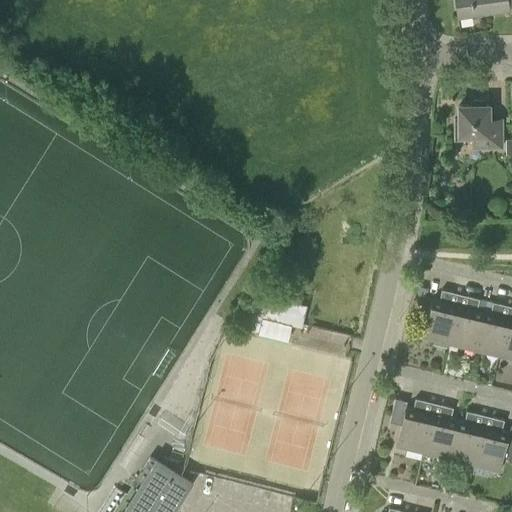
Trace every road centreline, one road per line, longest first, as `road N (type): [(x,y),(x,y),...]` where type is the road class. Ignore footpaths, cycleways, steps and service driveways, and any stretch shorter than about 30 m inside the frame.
road 1 (residential): [(331,511),(406,200),(418,52)]
road 2 (unknown): [(348,445),(492,484)]
